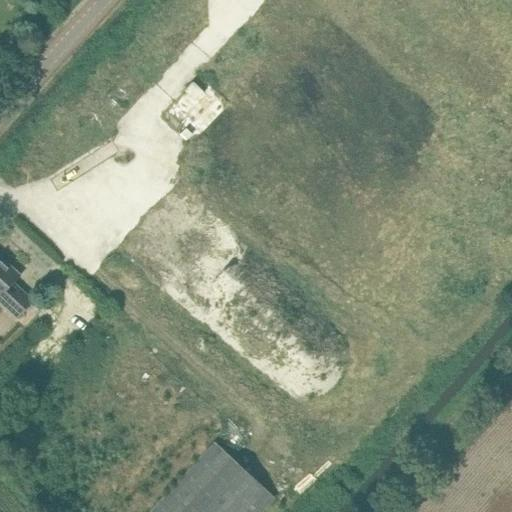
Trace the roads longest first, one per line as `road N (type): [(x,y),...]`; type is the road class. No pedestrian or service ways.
road 1 (track): [(375,511),(511,354)]
road 2 (tertiary): [(0,136),(120,0)]
